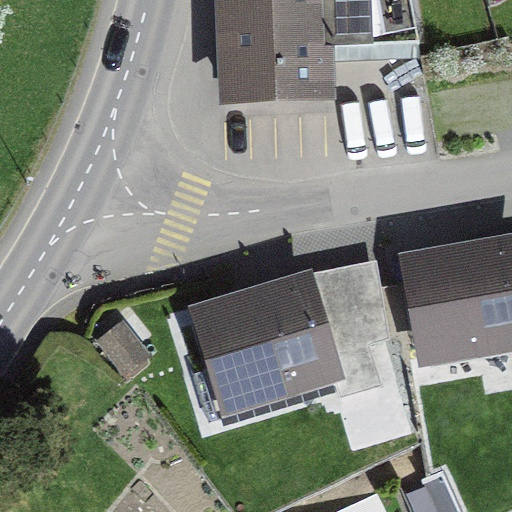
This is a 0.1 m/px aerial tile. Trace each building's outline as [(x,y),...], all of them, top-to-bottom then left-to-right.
[(323,48),(418,44),(410,0),(225,0),(230,96),(325,92),(323,48)] [(511,340),(511,249),(411,267),(426,356),(511,340)] [(306,287),(202,318),(228,405),(332,373),(306,287)] [(511,511),(511,441),(403,489),(412,511),(511,511)] [(380,511),(377,503),(358,511),(380,511)]
